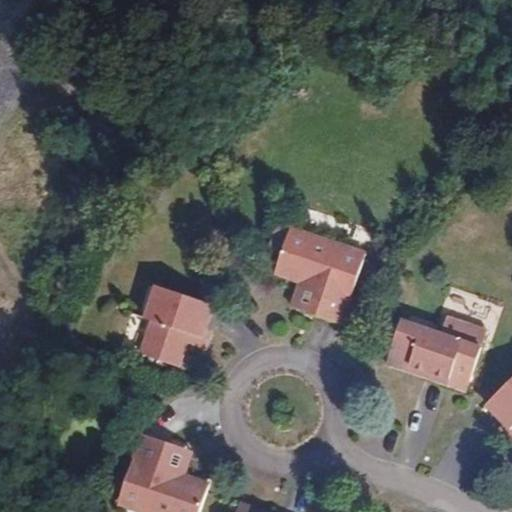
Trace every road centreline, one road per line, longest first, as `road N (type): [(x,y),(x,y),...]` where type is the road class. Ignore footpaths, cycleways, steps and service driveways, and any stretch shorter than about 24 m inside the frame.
road 1 (residential): [(320,452),(288,471),(269,471),(225,439),(222,402),(241,371),(294,361)]
road 2 (residential): [(463,511),(320,452)]
